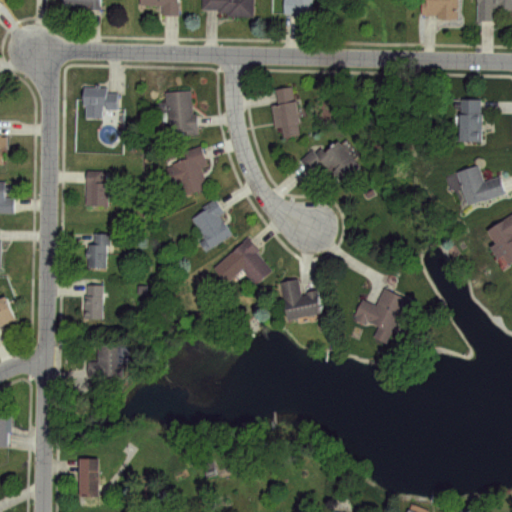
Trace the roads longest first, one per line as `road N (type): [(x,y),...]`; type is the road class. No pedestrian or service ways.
road 1 (residential): [(39,49),(511,63)]
road 2 (residential): [(42,511),(50,89),(39,49)]
road 3 (residential): [(311,231),(281,213),(246,157),(232,55)]
